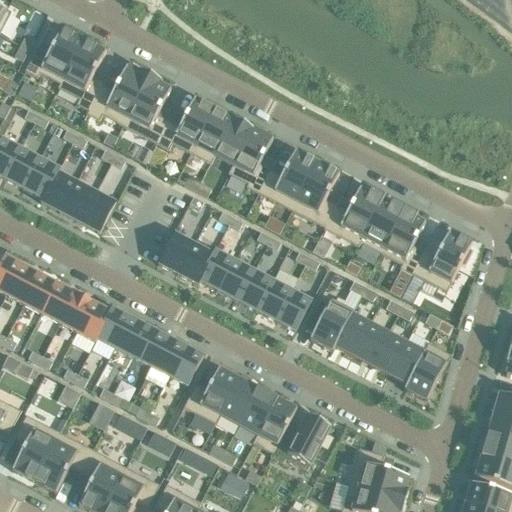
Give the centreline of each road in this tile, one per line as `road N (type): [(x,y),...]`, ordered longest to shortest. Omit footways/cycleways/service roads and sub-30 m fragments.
road 1 (residential): [(0,223),(445,457)]
road 2 (residential): [(108,21),(507,230)]
road 3 (residential): [(507,230),(445,457)]
